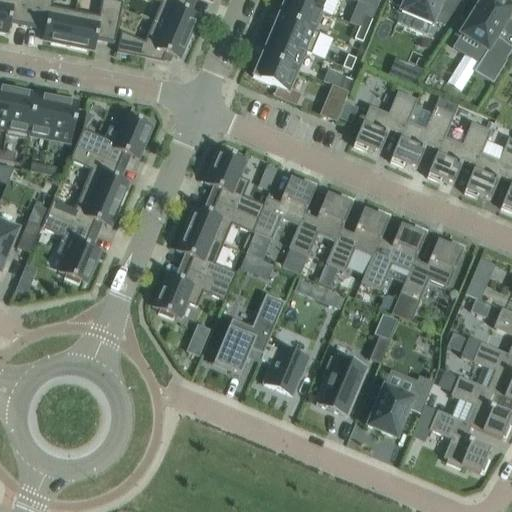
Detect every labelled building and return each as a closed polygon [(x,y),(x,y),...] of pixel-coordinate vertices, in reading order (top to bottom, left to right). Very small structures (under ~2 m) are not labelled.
[(27,26),(31,0),(11,0),(0,0),(0,31),(8,33),(9,23),(27,26)] [(68,45),(74,13),(51,8),(52,0),(31,0),(27,26),(44,30),(42,40),(68,45)] [(74,13),(68,45),(94,50),(96,40),(114,44),(122,3),(105,0),(101,0),(98,17),(74,13)] [(187,0),(150,0),(160,4),(152,23),(186,38),(196,15),(183,10),(187,0)] [(312,32),(320,12),(291,0),(284,0),(277,18),(312,32)] [(325,0),(291,0),(320,12),(325,0)] [(432,22),(443,27),(459,2),(458,1),(456,4),(447,0),(386,0),(385,3),(401,9),(400,12),(431,25),(432,22)] [(511,10),(511,8),(498,0),(481,0),(459,34),(485,51),(472,72),(491,84),(511,51),(511,47),(495,37),(511,10)] [(363,17),(359,28),(367,32),(372,20),(363,17)] [(319,35),(312,32),(277,18),(269,37),(304,52),(310,55),(319,35)] [(186,38),(152,23),(144,43),(120,33),(116,54),(161,63),(164,54),(177,60),(186,38)] [(367,32),(359,28),(354,40),(362,43),(367,32)] [(295,72),(304,52),(269,37),(261,57),(295,72)] [(355,60),(347,56),(342,68),(350,72),(355,60)] [(295,72),(261,57),(252,78),(287,93),(295,72)] [(409,66),(402,83),(413,87),(422,72),(409,66)] [(345,78),(340,91),(347,94),(352,82),(345,78)] [(332,87),(320,116),(335,123),(342,105),(347,94),(340,91),(332,87)] [(5,137),(14,90),(3,88),(2,91),(0,90),(0,128),(6,130),(4,137),(5,137)] [(14,90),(5,137),(27,141),(28,134),(35,97),(25,95),(25,92),(14,90)] [(389,131),(400,136),(402,136),(407,123),(416,101),(397,93),(387,115),(369,108),(353,144),(354,145),(352,148),(365,154),(367,150),(379,155),(389,131)] [(28,134),(49,138),(57,98),(46,96),(45,99),(35,97),(28,134)] [(57,98),(49,138),(71,143),(78,106),(67,104),(68,101),(57,98)] [(439,152),(445,139),(454,117),(434,109),(425,131),(407,123),(402,136),(400,136),(390,160),(391,160),(389,164),(402,169),(403,166),(416,171),(426,146),(437,151),(439,152)] [(118,166),(122,155),(135,160),(149,127),(145,125),(147,121),(132,115),(131,119),(127,117),(119,137),(107,132),(102,143),(85,136),(80,134),(74,148),(118,166)] [(84,117),(80,134),(85,136),(92,120),(84,117)] [(439,152),(437,151),(427,176),(426,179),(439,185),(440,181),(452,186),(463,162),(474,167),(476,167),(481,155),(491,133),(471,124),(462,146),(445,139),(439,152)] [(500,177),(511,182),(511,141),(508,140),(498,162),(481,155),(476,167),(474,167),(464,191),(463,195),(476,200),(477,197),(489,202),(500,177)] [(82,191),(116,205),(125,183),(113,178),(118,166),(74,148),(68,162),(90,171),(82,191)] [(262,206),(242,198),(247,186),(235,181),(243,162),(239,160),(241,156),(226,150),(224,154),(221,153),(207,186),(220,191),(215,203),(258,221),(264,207),(262,206)] [(14,155),(2,153),(0,161),(12,164),(14,155)] [(41,176),(43,167),(31,164),(29,173),(41,176)] [(55,169),(43,167),(41,176),(54,178),(55,169)] [(278,204),(265,199),(262,206),(264,207),(258,221),(252,234),(253,235),(268,241),(271,242),(280,220),(297,227),(302,214),(304,215),(314,191),(315,187),(302,181),(301,185),(289,180),(278,204)] [(511,182),(501,206),(501,207),(500,210),(511,215),(511,182)] [(46,216),(89,234),(94,222),(107,227),(116,205),(82,191),(74,211),(52,202),(46,216)] [(326,196),(315,220),(304,215),(302,214),(297,227),(288,249),(308,257),(317,235),(334,242),(339,230),(341,231),(351,206),(352,202),(339,197),(338,201),(326,196)] [(252,234),(258,221),(215,203),(210,214),(197,209),(188,231),(222,246),(230,226),(252,235),(252,234)] [(337,270),(344,273),(354,251),(371,258),(378,240),(380,241),(388,222),(387,222),(389,218),(376,212),(375,216),(362,211),(352,235),(341,231),(339,230),(334,242),(325,265),(337,270)] [(78,286),(79,282),(83,284),(97,251),(84,245),(89,234),(46,216),(40,230),(62,239),(57,250),(69,255),(61,275),(65,276),(63,280),(78,286)] [(40,230),(26,224),(16,249),(29,255),(40,230)] [(0,268),(15,232),(0,225),(0,268)] [(380,292),(391,266),(408,273),(413,261),(415,262),(425,237),(424,237),(426,233),(413,228),(412,232),(399,226),(391,245),(380,241),(378,240),(371,258),(360,284),(380,292)] [(214,265),(222,246),(188,231),(178,253),(191,259),(186,270),(230,288),(235,274),(214,265)] [(253,235),(244,256),(256,261),(259,262),(268,241),(253,235)] [(446,289),(462,253),(461,252),(463,249),(450,243),(448,247),(436,242),(426,266),(415,262),(413,261),(408,273),(398,296),(399,296),(390,316),(410,324),(427,282),(446,289)] [(243,256),(237,270),(250,276),(256,261),(244,256),(243,256)] [(31,283),(36,271),(26,267),(22,279),(31,283)] [(173,318),(177,319),(185,300),(197,305),(202,293),(224,302),(230,288),(186,270),(181,282),(169,277),(155,310),(159,311),(157,315),(172,322),(173,318)] [(232,319),(213,363),(240,375),(251,349),(262,354),(267,344),(285,302),(265,294),(252,327),(232,319)] [(490,308),(474,301),(469,313),(484,319),(490,308)] [(511,314),(501,310),(493,330),(511,337),(511,343),(507,355),(507,356),(511,358),(511,314)] [(197,327),(186,353),(197,358),(208,332),(197,327)] [(379,366),(389,343),(378,339),(368,361),(379,366)] [(460,359),(493,372),(486,389),(485,391),(495,394),(495,395),(511,402),(511,373),(508,371),(511,360),(511,358),(507,356),(507,355),(467,339),(460,359)] [(271,364),(263,384),(291,396),(301,371),(303,372),(309,358),(279,345),(278,349),(267,344),(262,354),(260,359),(271,364)] [(326,378),(315,406),(344,418),(365,368),(336,356),(334,361),(330,359),(323,377),(326,378)] [(443,374),(438,388),(451,394),(457,380),(443,374)] [(471,406),(464,424),(470,427),(469,428),(499,440),(500,440),(505,442),(510,429),(506,427),(511,415),(490,406),(495,395),(495,394),(485,391),(486,389),(457,378),(457,380),(451,394),(449,397),(471,406)] [(384,388),(367,428),(395,440),(408,411),(420,416),(433,385),(419,379),(410,399),(384,388)] [(450,440),(442,460),(484,476),(489,463),(485,461),(490,449),(465,439),(469,428),(470,427),(464,424),(459,421),(436,412),(429,431),(450,440)]
